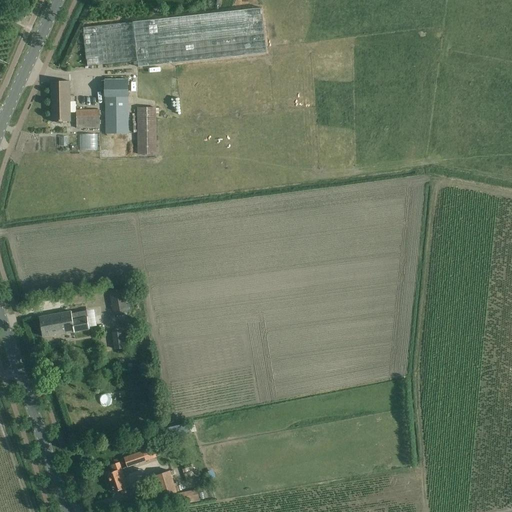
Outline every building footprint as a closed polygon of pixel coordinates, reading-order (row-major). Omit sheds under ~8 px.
[(263,8),(135,22),(86,28),(90,66),(140,61),(140,67),(267,53),(263,8)] [(128,80),(105,80),(105,97),(106,97),(106,134),(128,134),(128,97),(129,97),(128,80)] [(70,82),(52,82),(53,123),(71,122),(70,82)] [(156,108),(138,109),(138,155),(157,154),(156,108)] [(100,110),(76,111),(77,129),(100,128),(100,110)] [(123,289),(109,291),(111,303),(114,303),(116,312),(127,310),(123,289)] [(43,337),(75,331),(76,333),(91,330),(87,311),(72,314),(72,312),(40,318),(43,337)] [(123,333),(112,334),(114,351),(125,350),(123,333)] [(181,432),(172,434),(174,447),(183,445),(181,432)] [(143,452),(124,458),(128,468),(146,461),(143,452)] [(118,470),(108,474),(114,493),(121,491),(122,494),(130,492),(124,477),(121,478),(118,470)] [(170,471),(155,476),(161,498),(177,493),(170,471)] [(198,491),(192,492),(178,495),(180,506),(194,503),(200,502),(198,491)]
